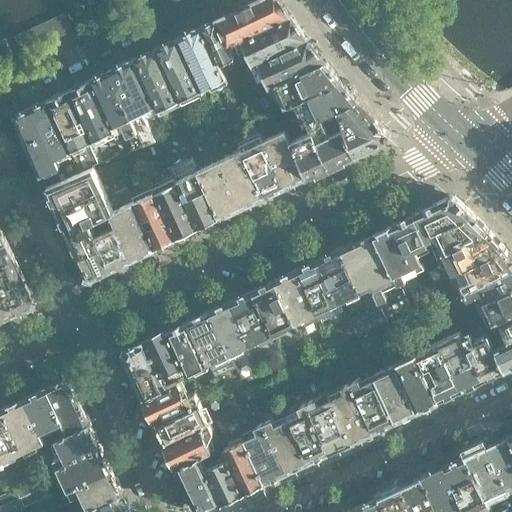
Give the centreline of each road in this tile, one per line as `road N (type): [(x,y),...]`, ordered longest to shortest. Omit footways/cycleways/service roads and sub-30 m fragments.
road 1 (residential): [(466,140),(71,323)]
road 2 (residential): [(511,394),(274,511)]
road 3 (residential): [(0,100),(205,0)]
road 4 (residential): [(168,511),(71,323)]
road 5 (primary): [(466,140),(339,0)]
